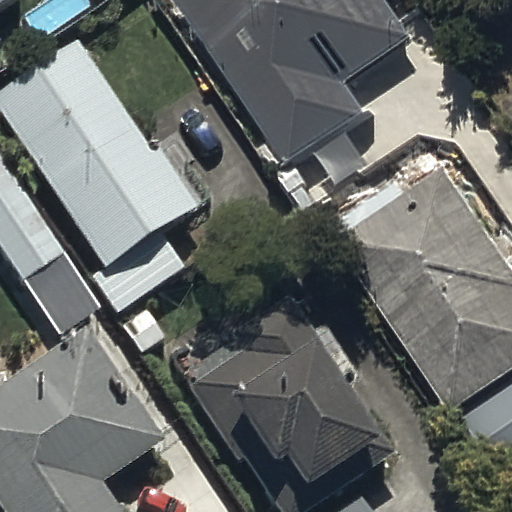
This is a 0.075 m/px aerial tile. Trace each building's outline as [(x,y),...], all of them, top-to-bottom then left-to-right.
[(417,43),(386,0),(172,0),(292,172),(372,116),(353,88),(417,43)] [(150,163),(77,52),(0,103),(0,123),(102,279),(92,286),(115,322),(185,276),(163,242),(195,220),(155,159),(150,163)] [(0,167),(0,259),(22,293),(64,266),(0,167)] [(402,191),(333,237),(509,491),(511,489),(511,269),(448,177),(411,203),(402,191)] [(336,381),(287,308),(233,344),(238,352),(189,384),(196,394),(184,402),(233,474),(243,467),(273,511),(329,511),(353,496),(345,483),(379,460),(329,386),(336,381)] [(158,452),(87,342),(2,396),(0,393),(0,511),(113,511),(99,490),(158,452)] [(363,511),(357,503),(343,511),(363,511)]
